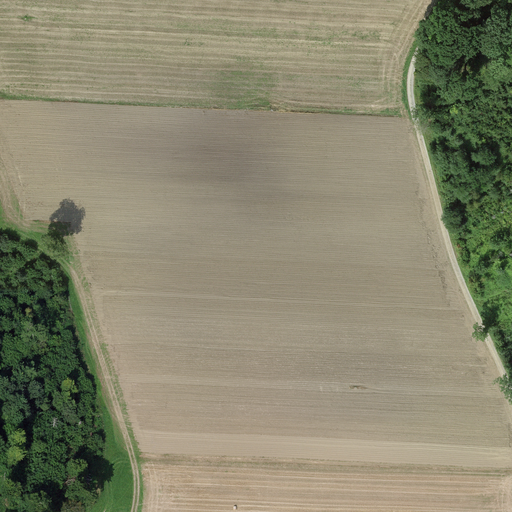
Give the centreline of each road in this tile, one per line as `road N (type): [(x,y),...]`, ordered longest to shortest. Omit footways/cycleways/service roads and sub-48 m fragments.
road 1 (track): [(511,391),(458,271),(412,101),(420,48),(451,0)]
road 2 (track): [(136,511),(129,445),(76,264),(0,225)]
